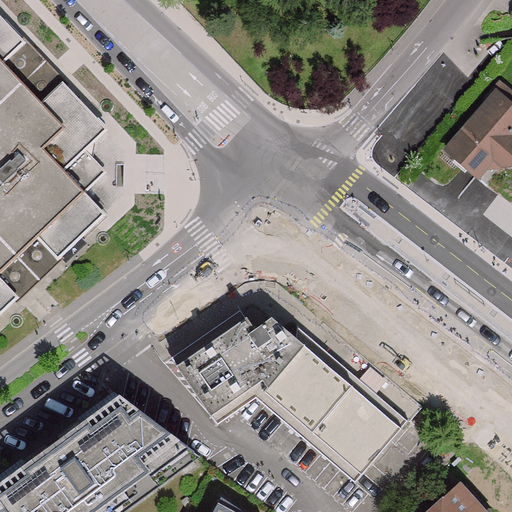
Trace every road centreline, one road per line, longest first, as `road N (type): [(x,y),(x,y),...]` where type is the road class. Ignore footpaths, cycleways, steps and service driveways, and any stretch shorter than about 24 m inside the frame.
road 1 (primary): [(266,211),(511,400)]
road 2 (primary): [(64,0),(266,211)]
road 3 (residential): [(327,511),(261,456),(214,438),(110,322)]
road 4 (primary): [(325,159),(138,0)]
road 5 (primary): [(511,303),(325,159)]
road 6 (residential): [(469,0),(325,159)]
road 7 (secondary): [(266,211),(110,322)]
road 8 (secondary): [(110,322),(0,406)]
